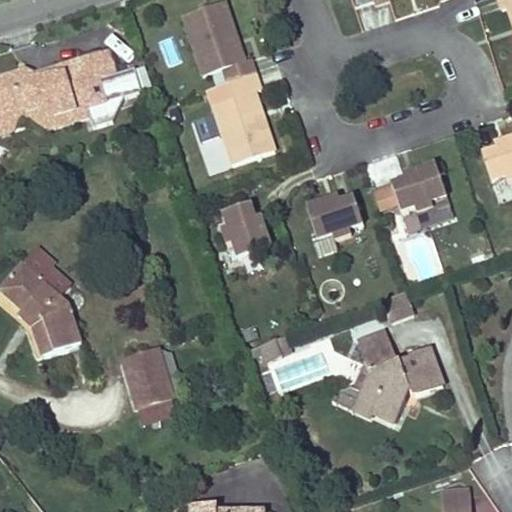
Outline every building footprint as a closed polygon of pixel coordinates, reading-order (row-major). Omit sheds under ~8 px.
[(372,0),(375,8),(389,4),(387,0),(372,0)] [(511,0),(498,0),(503,14),(508,13),(511,24),(511,0)] [(184,20),(196,55),(202,53),(205,60),(200,66),(204,79),(225,71),(230,87),(257,78),(252,63),(246,65),(241,49),(234,52),(231,43),(238,40),(226,5),(184,20)] [(241,49),(238,40),(231,43),(234,52),(241,49)] [(94,56),(101,80),(118,75),(111,51),(94,56)] [(202,53),(196,55),(200,66),(205,60),(202,53)] [(25,69),(0,77),(0,110),(7,114),(21,110),(23,116),(30,120),(38,118),(41,110),(55,118),(58,127),(91,117),(95,128),(114,123),(126,98),(144,93),(136,69),(118,75),(101,80),(94,56),(52,69),(46,76),(36,79),(34,75),(25,69)] [(155,90),(146,66),(136,69),(144,93),(155,90)] [(52,69),(34,75),(36,79),(46,76),(52,69)] [(258,123),(255,114),(262,111),(256,94),(262,92),(257,78),(230,87),(209,94),(213,107),(217,119),(218,119),(226,122),(229,129),(222,132),(234,166),(276,152),(265,120),(258,123)] [(0,135),(13,132),(23,116),(21,110),(7,114),(0,110),(0,135)] [(55,118),(41,110),(38,118),(30,120),(49,130),(58,127),(55,118)] [(265,120),(262,111),(255,114),(258,123),(265,120)] [(226,122),(218,119),(222,132),(229,129),(226,122)] [(499,156),(485,160),(493,185),(507,181),(509,186),(511,185),(511,145),(497,150),(499,156)] [(408,186),(394,190),(402,215),(416,210),(418,216),(433,211),(432,205),(447,200),(437,170),(406,180),(408,186)] [(340,202),(308,212),(319,243),(334,238),(336,243),(353,238),(351,233),(364,228),(356,203),(342,208),(340,202)] [(228,230),(222,232),(227,248),(233,246),(238,259),(270,249),(261,219),(253,221),(249,208),(224,217),(228,230)] [(0,288),(0,292),(22,311),(40,328),(34,335),(42,359),(81,347),(69,308),(60,300),(40,283),(21,266),(0,288)] [(51,270),(40,283),(60,300),(71,288),(51,270)] [(406,293),(383,301),(391,324),(414,316),(406,293)] [(40,328),(22,311),(17,316),(31,329),(34,335),(40,328)] [(359,345),(365,365),(369,376),(357,402),(376,411),(374,416),(396,426),(407,401),(401,399),(404,391),(410,394),(419,398),(444,389),(430,350),(409,356),(410,360),(398,364),(388,335),(359,345)] [(286,336),(276,340),(282,359),(292,356),(286,336)] [(276,340),(241,352),(244,360),(262,354),(266,365),(282,359),(276,340)] [(168,381),(159,352),(123,363),(136,411),(174,400),(168,381)] [(169,353),(159,352),(168,381),(177,379),(169,353)] [(369,376),(365,365),(353,390),(350,390),(340,392),(335,404),(372,421),(374,416),(376,411),(357,402),(369,376)] [(401,399),(407,401),(410,394),(404,391),(401,399)] [(442,498),(442,511),(472,511),(471,497),(442,498)]
